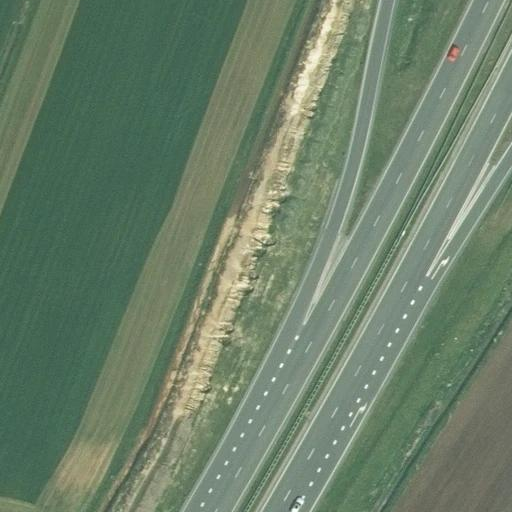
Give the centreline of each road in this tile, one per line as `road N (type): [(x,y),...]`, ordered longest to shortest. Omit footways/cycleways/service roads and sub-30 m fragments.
road 1 (trunk): [(490,0),(315,332)]
road 2 (trunk): [(387,0),(356,152),(329,236),(315,332)]
road 3 (trunk): [(276,511),(409,275)]
road 4 (trunk): [(409,275),(511,81)]
road 5 (trunk): [(315,332),(212,511)]
road 6 (trunk): [(409,275),(511,154)]
